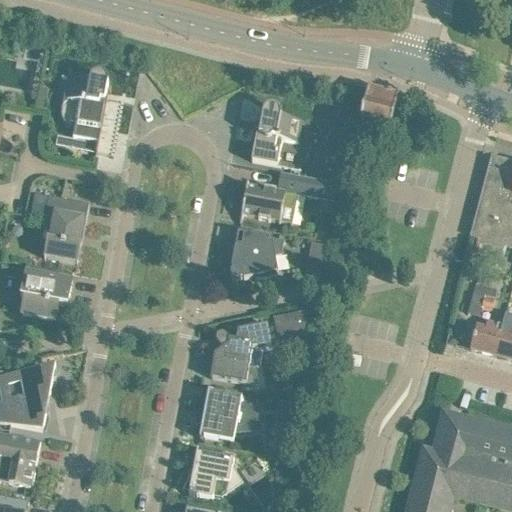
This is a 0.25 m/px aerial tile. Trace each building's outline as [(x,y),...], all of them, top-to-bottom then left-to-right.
[(105,103),(108,87),(108,83),(106,79),(102,77),(98,76),(95,77),(92,80),(90,84),(62,78),(62,80),(68,81),(64,102),(65,102),(67,104),(64,108),(62,113),(62,118),(64,123),(67,127),(72,130),(76,130),(75,140),(74,140),(73,141),(77,142),(77,141),(98,145),(96,157),(97,157),(97,156),(111,158),(111,160),(113,160),(114,158),(112,158),(122,108),(123,109),(124,107),(121,106),(121,108),(107,105),(107,104),(105,103)] [(390,131),(396,108),(399,99),(368,91),(360,123),(390,131)] [(302,124),(281,120),(281,116),(279,113),(275,110),(272,110),(268,110),(265,113),(263,116),(260,133),(257,132),(251,164),(277,169),(282,143),(298,146),(302,124)] [(511,163),(491,158),(470,238),(511,249),(511,163)] [(247,187),(242,217),(259,220),(259,221),(270,224),(271,222),(279,224),(279,225),(281,226),(281,224),(293,227),(300,185),(299,185),(299,186),(279,182),(277,194),(276,193),(276,192),(264,190),(264,191),(249,188),(249,187),(247,187)] [(89,207),(49,199),(45,220),(53,222),(49,243),(47,242),(44,261),(78,267),(81,249),(78,248),(83,222),(86,223),(89,207)] [(284,244),(238,235),(232,270),(233,271),(231,273),(231,276),(232,279),(234,282),(237,283),(240,282),(243,281),(244,282),(255,280),(255,282),(260,282),(264,282),(269,281),(273,279),(278,278),(277,275),(278,275),(275,259),(282,258),(284,244)] [(311,246),(308,259),(322,262),(325,249),(311,246)] [(59,307),(64,308),(68,308),(73,282),(26,273),(21,300),(25,300),(22,317),(55,323),(59,307)] [(495,301),(497,292),(499,287),(477,281),(468,316),(480,319),(482,311),(492,314),(495,301)] [(495,359),(503,329),(487,325),(486,331),(477,329),(470,352),(495,359)] [(229,341),(226,337),(224,336),(221,335),(218,337),(217,339),(216,342),(217,344),(222,351),(214,357),(211,381),(255,388),(258,370),(249,369),(252,351),(272,347),(268,327),(238,333),(237,342),(229,341)] [(511,331),(503,329),(495,359),(511,363),(511,331)] [(51,396),(53,384),(56,369),(27,375),(26,373),(21,374),(22,376),(8,378),(8,376),(3,375),(0,374),(0,395),(2,404),(0,404),(0,425),(46,434),(48,429),(49,423),(49,417),(49,412),(49,406),(44,407),(42,397),(51,396)] [(251,434),(256,408),(257,402),(209,393),(206,406),(214,408),(213,412),(213,413),(198,414),(196,426),(202,427),(200,441),(201,441),(201,438),(233,444),(235,436),(251,434)] [(511,511),(511,433),(444,416),(434,455),(424,452),(408,511),(511,511)] [(41,445),(0,437),(0,484),(30,490),(31,486),(33,487),(35,474),(33,474),(35,466),(37,467),(41,445)] [(195,478),(193,477),(192,477),(191,477),(190,478),(189,479),(183,492),(189,495),(188,500),(194,501),(194,498),(213,502),(213,498),(222,500),(226,497),(229,485),(230,485),(234,461),(198,454),(199,452),(197,452),(193,473),(196,474),(195,478)] [(27,511),(29,504),(0,498),(0,511),(27,511)]
